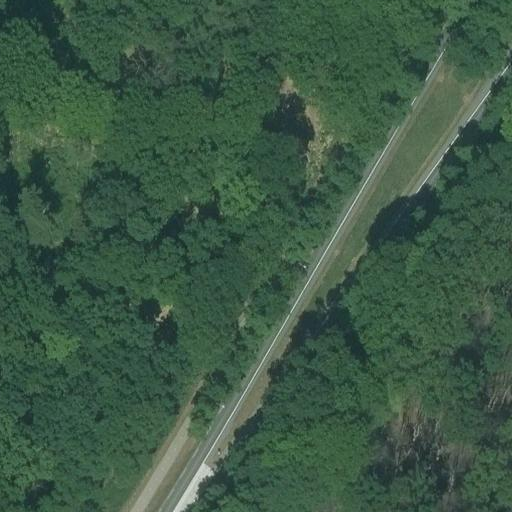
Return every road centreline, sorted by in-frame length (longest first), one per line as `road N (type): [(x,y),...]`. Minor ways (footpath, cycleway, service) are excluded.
road 1 (primary): [(472,0),(175,511)]
road 2 (primary): [(188,511),(511,69)]
road 3 (track): [(296,236),(0,106)]
